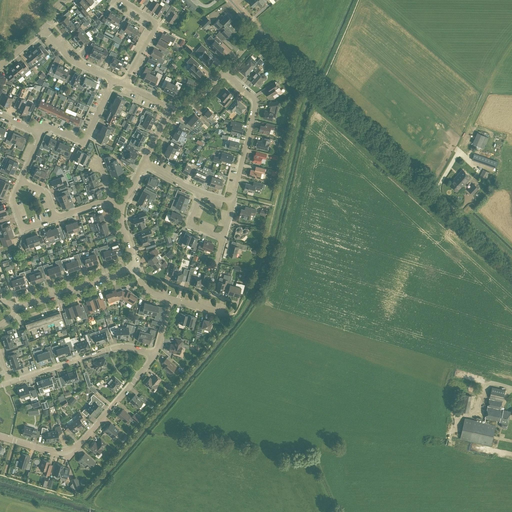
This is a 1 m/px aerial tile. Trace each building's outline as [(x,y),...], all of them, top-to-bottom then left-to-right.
[(85,9),(88,6),(82,0),(80,0),(80,1),(79,1),(78,0),(77,2),(77,3),(77,4),(81,9),(79,11),(84,17),(87,20),(89,22),(91,20),(87,15),(88,13),(85,9)] [(154,12),(159,4),(156,2),(156,0),(149,0),(152,2),(148,8),(154,12)] [(184,0),(185,0),(184,1),(189,7),(188,8),(192,12),(197,6),(190,0),(184,0)] [(159,4),(154,12),(160,16),(164,9),(166,11),(170,6),(165,2),(163,6),(159,4)] [(172,23),(177,15),(173,13),(175,9),(171,6),(165,15),(167,17),(166,19),(172,23)] [(64,27),(70,21),(68,19),(70,17),(68,15),(70,14),(68,11),(63,15),(65,17),(60,22),(64,27)] [(111,22),(115,15),(110,12),(107,17),(104,16),(100,21),(104,23),(106,19),(111,22)] [(228,23),(231,20),(226,15),(225,14),(222,17),(223,18),(220,21),(218,19),(213,24),(218,29),(223,24),(225,26),(228,23)] [(115,15),(111,22),(115,25),(113,29),(116,31),(119,26),(116,24),(120,18),(115,15)] [(211,21),(206,17),(200,24),(206,30),(210,26),(208,24),(211,21)] [(70,21),(64,27),(68,31),(73,27),(75,29),(80,25),(78,22),(76,21),(73,24),(70,21)] [(128,34),(133,27),(128,23),(125,29),(122,27),(119,33),(121,35),(124,31),(128,34)] [(233,28),(228,23),(225,26),(222,29),(223,30),(221,32),(226,38),(233,31),(232,29),(233,28)] [(133,27),(128,34),(133,37),(131,41),(133,43),(137,37),(134,36),(138,30),(137,29),(137,28),(135,26),(134,27),(133,27)] [(83,36),(83,35),(81,33),(83,32),(81,30),(82,30),(79,27),(74,31),(76,34),(73,37),(75,39),(75,40),(74,41),(75,42),(83,36)] [(105,31),(103,35),(112,39),(114,36),(105,31)] [(90,40),(88,38),(89,37),(86,33),(83,35),(83,36),(75,42),(76,44),(77,43),(78,43),(80,45),(83,43),(85,45),(90,40)] [(159,40),(167,44),(169,41),(171,42),(173,40),(174,41),(176,38),(170,35),(169,37),(162,34),(159,40)] [(218,54),(223,48),(217,42),(219,40),(216,37),(210,42),(212,43),(209,46),(213,49),(212,50),(214,52),(215,51),(218,54)] [(165,48),(167,44),(159,40),(155,46),(162,49),(160,52),(162,53),(167,56),(168,53),(166,52),(167,50),(165,48)] [(93,59),(99,47),(95,45),(95,43),(92,42),(87,51),(90,53),(89,55),(92,56),(92,57),(92,58),(93,59)] [(208,67),(210,64),(209,64),(212,60),(209,57),(210,57),(207,55),(209,52),(201,45),(199,48),(201,49),(198,53),(201,55),(198,58),(208,67)] [(37,59),(39,62),(49,53),(45,48),(42,51),(38,46),(31,52),(37,59)] [(99,47),(93,59),(95,60),(95,59),(97,59),(99,60),(101,57),(104,59),(108,51),(104,49),(102,49),(102,48),(99,47)] [(162,65),(163,62),(161,60),(162,58),(160,57),(162,53),(160,52),(154,48),(150,55),(157,58),(155,61),(162,65)] [(110,55),(108,59),(111,60),(109,64),(112,66),(112,67),(112,68),(113,68),(118,59),(115,58),(117,54),(111,51),(109,55),(110,55)] [(35,61),(37,59),(31,52),(27,56),(30,60),(28,62),(32,67),(37,63),(35,61)] [(195,66),(194,65),(197,62),(191,57),(188,60),(193,64),(188,70),(197,78),(197,77),(198,78),(200,76),(199,75),(202,72),(200,70),(195,66)] [(118,59),(113,68),(115,69),(115,68),(116,68),(119,69),(121,65),(125,67),(128,61),(122,58),(121,61),(118,59)] [(257,62),(252,58),(248,63),(248,62),(247,63),(247,64),(241,71),(246,76),(252,68),(255,71),(260,65),(264,61),(260,58),(257,62)] [(30,70),(24,63),(23,62),(20,64),(19,63),(15,67),(20,73),(21,73),(23,71),(25,74),(30,70)] [(58,78),(64,67),(58,65),(56,70),(53,69),(50,75),(58,78)] [(13,68),(11,68),(10,70),(10,71),(10,73),(6,76),(9,79),(15,82),(20,78),(23,76),(21,73),(20,73),(15,67),(13,68)] [(64,67),(58,78),(66,82),(70,75),(67,73),(69,70),(64,67)] [(148,83),(152,75),(149,73),(151,69),(146,67),(143,73),(145,74),(143,80),(148,83)] [(261,76),(259,74),(262,71),(259,68),(255,73),(257,75),(252,81),(258,86),(259,88),(264,83),(263,82),(264,80),(265,81),(267,78),(267,76),(265,74),(262,74),(261,76)] [(77,87),(80,81),(78,80),(80,75),(75,72),(71,81),(70,80),(68,83),(78,88),(78,87),(77,87)] [(152,75),(148,83),(154,85),(156,79),(159,81),(162,75),(157,72),(155,76),(152,75)] [(168,92),(172,84),(169,82),(171,78),(166,76),(163,82),(166,83),(163,90),(168,92)] [(77,87),(78,87),(83,90),(84,86),(87,88),(91,80),(85,77),(83,83),(80,81),(77,87)] [(191,87),(194,81),(188,79),(185,84),(191,87)] [(91,80),(87,88),(90,89),(89,92),(94,95),(97,89),(94,88),(96,83),(91,80)] [(172,84),(168,92),(173,95),(176,89),(179,90),(182,84),(177,81),(175,85),(172,84)] [(279,87),(275,81),(267,86),(269,89),(265,92),(269,97),(273,95),(275,98),(283,93),(279,87)] [(223,104),(225,107),(231,100),(228,98),(231,94),(227,90),(220,98),(224,102),(223,104)] [(7,96),(4,104),(9,107),(11,101),(14,102),(17,96),(14,95),(12,98),(7,96)] [(118,96),(117,99),(115,98),(113,103),(114,104),(112,109),(111,108),(109,111),(117,114),(118,115),(125,100),(118,96)] [(21,112),(25,104),(27,101),(18,97),(15,103),(19,105),(16,110),(21,112)] [(244,109),(245,107),(236,99),(228,109),(232,112),(235,107),(241,113),(244,109)] [(42,111),(45,103),(40,101),(37,108),(42,111)] [(25,104),(21,112),(26,114),(28,110),(32,111),(35,104),(29,102),(27,105),(25,104)] [(270,109),(275,111),(276,106),(279,105),(279,102),(269,103),(270,107),(271,107),(270,109)] [(47,113),(50,105),(45,103),(42,111),(47,113)] [(52,115),(55,107),(50,105),(47,113),(52,115)] [(57,117),(60,110),(55,107),(52,115),(57,117)] [(145,120),(152,124),(155,118),(150,116),(151,113),(149,112),(150,110),(147,108),(146,110),(143,115),(142,115),(141,115),(140,118),(145,120)] [(215,115),(208,109),(207,110),(207,109),(205,111),(205,112),(204,113),(209,117),(207,119),(212,124),(215,121),(212,118),(215,115)] [(277,111),(275,111),(270,109),(270,111),(269,111),(269,112),(265,111),(263,118),(272,120),(273,116),(275,117),(277,111)] [(62,119),(65,112),(60,110),(57,117),(62,119)] [(115,119),(117,114),(109,111),(107,116),(115,119)] [(67,121),(70,114),(65,112),(62,119),(67,121)] [(72,124),(75,116),(70,114),(67,121),(72,124)] [(195,114),(191,118),(197,124),(200,126),(203,124),(201,123),(201,122),(202,122),(203,123),(206,120),(201,116),(199,118),(199,117),(195,114)] [(75,116),(72,124),(77,126),(80,118),(75,116)] [(115,119),(107,116),(105,121),(112,124),(114,121),(116,122),(116,120),(115,119)] [(195,133),(197,130),(200,126),(197,124),(191,118),(187,122),(192,126),(190,128),(195,133)] [(150,129),(152,124),(145,120),(143,123),(140,121),(137,126),(143,129),(145,127),(150,129)] [(241,135),(243,128),(237,126),(237,123),(231,121),(230,126),(232,126),(231,132),(235,133),(234,134),(241,135)] [(273,134),(274,126),(268,124),(267,127),(261,125),(259,132),(269,134),(269,133),(273,134)] [(108,134),(110,131),(113,132),(115,128),(108,125),(107,127),(103,125),(101,130),(108,134)] [(183,136),(187,138),(190,130),(185,127),(183,130),(178,127),(175,132),(183,136)] [(135,137),(143,142),(146,136),(141,134),(142,131),(137,128),(134,133),(133,134),(132,136),(135,138),(135,137)] [(109,134),(108,134),(101,130),(99,133),(101,133),(99,138),(97,138),(96,140),(105,144),(109,134)] [(15,143),(19,135),(13,132),(10,138),(8,137),(5,143),(10,145),(12,142),(15,143)] [(181,140),(183,136),(175,132),(173,137),(178,140),(177,143),(183,145),(184,142),(181,140)] [(480,147),(485,136),(477,132),(472,143),(480,147)] [(19,135),(15,143),(18,145),(17,148),(22,150),(24,144),(21,143),(24,137),(19,135)] [(239,145),(239,143),(233,141),(234,137),(228,136),(227,143),(225,142),(224,148),(228,149),(229,147),(237,149),(238,147),(239,147),(239,146),(239,145)] [(141,147),(143,142),(135,137),(135,138),(134,140),(131,139),(128,144),(134,147),(135,144),(141,147)] [(53,146),(56,140),(50,138),(48,144),(45,142),(43,147),(48,150),(49,147),(52,149),(53,146)] [(268,150),(270,139),(263,138),(262,142),(258,141),(256,147),(268,150)] [(52,149),(51,151),(57,154),(58,151),(61,153),(65,144),(60,142),(57,148),(53,146),(52,149)] [(65,144),(61,153),(64,154),(63,156),(68,159),(71,154),(68,153),(70,147),(65,144)] [(126,154),(135,158),(137,153),(135,152),(136,149),(127,144),(124,150),(127,151),(126,154)] [(178,155),(179,152),(180,152),(182,147),(175,144),(173,147),(169,144),(166,149),(174,153),(178,155)] [(172,157),(174,153),(166,149),(164,154),(168,156),(167,158),(168,159),(167,161),(174,165),(177,159),(172,157)] [(80,161),(83,153),(78,150),(76,154),(73,153),(69,160),(74,163),(76,160),(79,161),(80,161)] [(266,159),(267,154),(258,152),(257,155),(254,154),(253,161),(254,162),(254,163),(259,164),(259,163),(261,163),(262,158),(266,159)] [(80,161),(79,161),(78,164),(82,166),(87,168),(91,159),(89,158),(91,154),(87,153),(86,154),(83,153),(80,161)] [(234,158),(233,157),(233,156),(222,153),(220,158),(214,156),(213,161),(220,163),(221,160),(231,163),(231,161),(233,161),(234,158)] [(5,163),(16,168),(18,165),(18,164),(18,163),(17,163),(18,162),(13,160),(15,158),(7,154),(6,157),(7,158),(5,163)] [(132,163),(135,158),(126,154),(124,156),(122,155),(121,157),(119,156),(117,157),(119,160),(129,165),(130,162),(132,163)] [(118,165),(117,160),(111,162),(109,156),(104,158),(106,164),(107,163),(111,176),(123,172),(120,164),(118,165)] [(478,161),(488,164),(490,160),(479,156),(478,161)] [(192,170),(195,164),(192,163),(191,163),(187,161),(186,164),(182,171),(187,174),(190,169),(192,170)] [(15,172),(16,168),(5,163),(3,169),(1,168),(0,169),(0,171),(7,174),(8,171),(13,173),(14,173),(14,172),(15,172)] [(42,168),(43,167),(38,165),(35,163),(32,169),(35,170),(32,176),(37,178),(41,170),(42,168)] [(197,181),(202,169),(198,167),(198,166),(195,164),(192,170),(195,172),(192,177),(194,178),(193,179),(197,181)] [(264,173),(265,169),(257,167),(256,171),(251,170),(249,176),(260,179),(261,173),(264,173)] [(47,170),(42,168),(41,170),(37,178),(43,181),(46,175),(48,176),(51,170),(48,169),(47,170)] [(208,177),(210,171),(209,171),(207,170),(207,171),(202,169),(197,181),(201,182),(201,181),(203,182),(205,176),(208,177)] [(471,177),(462,169),(451,180),(452,180),(449,184),(456,191),(461,186),(462,187),(471,177)] [(486,181),(489,172),(483,169),(479,178),(486,181)] [(214,186),(217,178),(213,177),(214,173),(210,171),(208,177),(211,178),(209,184),(210,185),(209,186),(213,187),(213,186),(214,186)] [(84,182),(87,181),(96,178),(94,172),(88,175),(87,172),(81,174),(84,182)] [(217,178),(214,186),(220,188),(222,182),(224,183),(226,177),(227,175),(224,174),(223,173),(219,172),(218,176),(217,178)] [(0,186),(6,189),(8,183),(2,180),(4,177),(0,175),(0,186)] [(57,186),(58,190),(68,187),(65,180),(66,180),(64,176),(52,181),(54,187),(57,186)] [(154,189),(155,189),(156,186),(156,185),(154,184),(157,179),(150,176),(146,185),(152,188),(154,189)] [(87,191),(93,189),(92,186),(98,184),(96,178),(87,181),(89,184),(85,185),(87,191)] [(262,188),(263,184),(254,182),(253,185),(246,183),(244,190),(254,192),(255,187),(262,188)] [(473,194),(479,188),(474,184),(469,190),(473,194)] [(97,187),(93,189),(87,191),(86,191),(87,196),(92,195),(93,198),(102,195),(100,189),(98,190),(97,187)] [(60,202),(71,198),(72,198),(71,194),(70,195),(68,189),(62,192),(63,195),(57,197),(59,201),(60,202)] [(178,200),(187,204),(187,202),(189,202),(190,199),(189,198),(183,196),(184,192),(177,190),(175,196),(179,198),(178,200)] [(140,197),(147,201),(152,203),(156,195),(149,191),(147,194),(142,191),(140,197)] [(146,204),(147,201),(140,197),(137,202),(142,205),(140,208),(147,212),(149,208),(147,207),(148,205),(146,204)] [(71,198),(60,202),(62,208),(67,206),(68,209),(74,206),(71,198)] [(184,210),(187,204),(178,200),(175,206),(171,205),(170,208),(177,211),(178,208),(184,210)] [(256,209),(245,206),(245,209),(242,208),(239,217),(249,220),(250,214),(255,215),(256,209)] [(146,227),(144,222),(143,218),(146,217),(144,212),(138,214),(139,217),(133,219),(135,225),(136,225),(138,229),(146,227)] [(182,216),(172,212),(171,214),(167,213),(164,219),(169,221),(170,219),(179,223),(182,216)] [(92,222),(97,220),(103,218),(102,213),(96,215),(95,213),(90,214),(90,217),(91,222),(92,222)] [(92,222),(95,231),(98,230),(108,227),(106,223),(105,223),(105,222),(99,224),(97,220),(92,222)] [(77,230),(79,234),(85,232),(81,221),(77,223),(77,221),(71,223),(74,231),(77,230)] [(3,233),(12,230),(10,224),(4,226),(2,223),(0,223),(0,230),(2,230),(3,233)] [(70,233),(74,231),(71,223),(65,225),(67,231),(64,232),(66,238),(67,239),(72,237),(70,233)] [(243,229),(241,227),(239,226),(236,227),(236,230),(237,232),(235,234),(234,236),(235,238),(238,239),(240,238),(242,238),(245,236),(246,235),(248,233),(249,231),(248,228),(245,228),(243,229)] [(108,227),(98,230),(98,232),(96,233),(97,235),(98,238),(103,237),(102,234),(108,232),(108,231),(109,230),(108,227)] [(51,230),(55,241),(55,242),(61,240),(61,239),(64,238),(61,230),(58,231),(57,228),(51,230)] [(150,229),(144,231),(140,232),(141,235),(139,236),(140,241),(151,238),(150,236),(152,235),(150,229)] [(12,230),(3,233),(4,236),(0,237),(3,247),(13,243),(10,237),(14,236),(12,230)] [(46,244),(55,241),(51,230),(45,232),(47,237),(44,239),(46,244)] [(175,239),(177,233),(169,230),(171,237),(175,239)] [(188,244),(191,235),(185,233),(183,239),(180,238),(178,243),(181,244),(187,246),(188,244)] [(31,236),(34,245),(35,247),(40,245),(41,247),(45,246),(42,237),(38,238),(37,234),(31,236)] [(188,244),(192,245),(190,248),(192,249),(195,250),(198,245),(195,244),(197,238),(191,235),(188,244)] [(26,252),(31,250),(30,247),(34,245),(31,236),(26,238),(27,242),(24,243),(26,252)] [(145,246),(146,249),(156,246),(154,239),(152,240),(151,238),(140,241),(142,246),(145,246)] [(208,244),(204,242),(203,244),(200,243),(197,249),(203,251),(204,249),(210,251),(213,244),(209,242),(208,244)] [(246,250),(247,245),(237,242),(236,246),(232,245),(229,255),(236,257),(238,248),(246,250)] [(109,250),(111,258),(117,256),(116,252),(120,250),(118,243),(111,245),(112,249),(109,250)] [(111,258),(109,250),(106,251),(105,247),(99,249),(101,256),(104,255),(106,260),(111,258)] [(89,255),(92,264),(98,262),(96,256),(99,255),(96,248),(93,249),(94,250),(92,251),(93,254),(89,255)] [(158,259),(160,258),(161,258),(158,254),(159,253),(156,248),(149,252),(152,256),(148,260),(148,261),(148,262),(149,264),(151,264),(158,259)] [(92,264),(89,255),(86,256),(84,251),(79,253),(81,261),(84,260),(86,266),(92,264)] [(71,261),(74,270),(80,268),(78,262),(80,261),(78,253),(73,255),(75,260),(71,261)] [(71,261),(70,257),(61,260),(63,266),(66,265),(68,272),(74,270),(71,261)] [(158,259),(151,264),(154,269),(159,266),(161,269),(167,264),(165,261),(163,262),(160,258),(158,259)] [(53,267),(56,275),(62,273),(60,267),(62,266),(60,259),(55,261),(57,266),(53,267)] [(56,275),(53,267),(52,264),(48,265),(48,263),(43,265),(45,272),(48,271),(50,277),(56,275)] [(34,271),(38,281),(43,279),(41,273),(44,272),(42,265),(36,267),(37,268),(33,269),(34,271)] [(171,265),(169,271),(169,273),(172,274),(171,278),(176,280),(178,272),(179,269),(176,268),(177,266),(171,265)] [(198,274),(193,273),(194,268),(190,267),(188,276),(192,277),(190,283),(195,285),(198,274)] [(178,272),(176,280),(181,281),(183,275),(186,276),(188,269),(184,268),(183,273),(178,272)] [(38,281),(34,271),(30,272),(29,269),(24,271),(27,278),(30,277),(32,283),(38,281)] [(16,276),(20,287),(26,285),(23,279),(26,278),(24,271),(19,273),(19,275),(16,276)] [(201,282),(205,283),(207,275),(201,273),(201,275),(198,274),(195,285),(200,286),(201,282)] [(20,287),(16,276),(13,277),(12,275),(7,277),(9,283),(12,283),(14,289),(20,287)] [(223,288),(225,289),(226,287),(228,280),(229,276),(226,275),(225,279),(223,278),(222,278),(220,277),(219,278),(218,281),(216,290),(217,291),(216,292),(220,293),(221,292),(222,292),(223,288)] [(233,295),(235,286),(232,285),(233,282),(228,280),(226,287),(229,287),(227,294),(233,295)] [(235,286),(233,295),(238,297),(240,290),(243,291),(245,285),(239,283),(239,287),(235,286)] [(121,302),(122,291),(116,293),(115,290),(112,291),(112,292),(106,295),(107,298),(109,303),(118,299),(119,301),(121,302)] [(120,305),(121,305),(122,305),(122,302),(123,300),(132,305),(134,300),(135,301),(137,298),(130,294),(131,293),(128,291),(126,294),(122,291),(121,302),(120,305)] [(99,311),(100,309),(105,307),(103,301),(100,302),(98,296),(92,299),(97,312),(99,311)] [(92,299),(86,301),(88,306),(85,307),(87,314),(93,312),(95,313),(97,312),(92,299)] [(149,313),(151,304),(144,303),(143,308),(139,308),(138,314),(144,315),(144,314),(148,315),(149,313)] [(72,306),(75,316),(79,314),(80,317),(83,316),(84,319),(85,318),(86,319),(84,323),(88,321),(85,311),(82,312),(79,304),(72,306)] [(149,313),(155,314),(154,319),(161,320),(163,311),(157,310),(158,306),(151,304),(149,313)] [(70,317),(75,316),(72,306),(65,309),(67,317),(64,318),(66,324),(72,322),(71,320),(70,317)] [(54,313),(58,326),(60,325),(59,321),(62,320),(59,311),(54,313)] [(175,324),(184,327),(185,324),(187,315),(184,315),(185,314),(178,312),(175,324)] [(55,327),(58,326),(54,313),(48,315),(51,323),(54,323),(55,327)] [(47,325),(51,323),(48,315),(42,317),(46,330),(47,329),(48,333),(50,333),(49,329),(47,325)] [(193,329),(195,322),(196,317),(194,316),(190,315),(190,316),(187,315),(185,324),(191,325),(190,328),(193,329)] [(44,331),(46,330),(42,317),(37,319),(39,327),(42,326),(44,331)] [(36,329),(39,327),(37,319),(31,321),(35,333),(37,333),(36,329)] [(209,329),(212,321),(203,319),(203,322),(200,321),(196,335),(202,337),(202,334),(201,333),(202,328),(209,329)] [(36,337),(35,333),(31,321),(25,323),(27,331),(31,330),(32,334),(33,338),(36,337)] [(122,328),(123,337),(125,337),(125,338),(129,338),(128,331),(131,331),(134,332),(135,326),(132,326),(132,325),(127,324),(126,327),(122,328)] [(123,337),(122,328),(118,328),(117,325),(112,326),(112,327),(109,328),(111,333),(114,332),(116,332),(116,339),(120,338),(120,337),(123,337)] [(146,332),(146,330),(143,329),(143,327),(138,325),(136,332),(139,333),(137,340),(138,340),(138,341),(142,342),(142,341),(143,341),(146,332)] [(99,333),(102,342),(105,341),(105,342),(108,341),(106,334),(109,333),(107,327),(104,328),(104,329),(102,329),(103,332),(99,333)] [(146,332),(143,341),(149,343),(151,336),(154,337),(156,330),(150,329),(149,333),(146,332)] [(102,342),(99,333),(96,334),(95,331),(90,333),(91,339),(95,338),(97,345),(100,343),(100,342),(102,342)] [(16,338),(14,332),(1,337),(3,342),(12,339),(16,338)] [(89,344),(92,343),(88,333),(83,335),(84,337),(80,338),(81,340),(84,350),(87,349),(87,348),(90,347),(89,344)] [(84,350),(81,340),(78,341),(77,339),(76,340),(75,337),(70,339),(70,340),(72,346),(76,345),(78,351),(80,350),(81,351),(84,350)] [(64,338),(60,340),(62,347),(65,355),(71,353),(69,347),(72,346),(70,340),(65,342),(64,338)] [(12,339),(3,342),(5,348),(11,346),(12,349),(17,347),(16,344),(13,345),(12,339)] [(180,347),(182,341),(175,339),(174,343),(174,344),(174,345),(171,344),(169,351),(179,354),(181,347),(180,347)] [(65,355),(62,347),(59,348),(57,345),(51,347),(53,352),(57,351),(59,357),(65,355)] [(43,352),(46,362),(51,360),(49,353),(52,352),(50,346),(45,348),(46,351),(43,352)] [(10,361),(18,358),(17,355),(20,354),(19,352),(18,349),(12,351),(13,354),(8,356),(10,361)] [(46,362),(43,352),(39,353),(38,350),(33,352),(35,358),(38,357),(40,364),(46,362)] [(18,358),(10,361),(12,367),(17,365),(19,369),(24,367),(23,362),(20,363),(18,358)] [(170,373),(176,367),(166,358),(162,363),(166,366),(164,368),(170,373)] [(105,369),(104,367),(107,366),(105,359),(94,362),(96,369),(99,367),(100,371),(105,369)] [(70,372),(73,381),(78,379),(79,380),(82,379),(80,373),(77,374),(75,369),(72,370),(72,371),(70,372)] [(73,381),(70,372),(67,373),(67,371),(63,373),(65,376),(59,378),(62,387),(65,386),(64,384),(73,381)] [(156,384),(160,379),(155,375),(152,378),(153,379),(152,380),(149,378),(144,384),(153,391),(157,385),(156,384)] [(49,388),(49,387),(54,386),(55,389),(58,388),(61,387),(58,377),(55,378),(52,379),(51,377),(45,379),(49,388)] [(121,383),(115,378),(112,380),(111,379),(108,382),(109,384),(107,386),(113,392),(121,383)] [(50,390),(49,387),(49,388),(45,379),(40,380),(41,383),(37,384),(41,395),(45,394),(45,392),(50,390)] [(29,392),(27,385),(18,388),(18,389),(17,390),(18,393),(19,393),(21,397),(23,396),(24,399),(30,397),(32,402),(31,403),(33,408),(41,405),(37,396),(37,395),(35,389),(31,390),(31,391),(29,392)] [(460,439),(491,446),(496,421),(499,421),(499,422),(501,422),(500,427),(506,428),(507,424),(510,411),(500,409),(505,390),(492,387),(484,422),(465,418),(460,439)] [(470,411),(473,394),(466,392),(463,409),(470,411)] [(90,405),(98,411),(101,407),(97,404),(101,400),(93,394),(91,397),(91,400),(88,403),(90,405)] [(142,401),(135,394),(129,401),(134,406),(135,405),(138,408),(143,402),(147,405),(150,402),(145,398),(142,401)] [(18,400),(18,408),(21,408),(21,410),(28,410),(27,400),(18,400)] [(43,409),(49,407),(47,401),(40,403),(43,409)] [(94,416),(98,411),(90,405),(87,408),(84,409),(82,412),(86,415),(88,414),(87,413),(89,412),(94,416)] [(133,419),(137,422),(140,419),(139,419),(137,417),(133,414),(131,417),(130,416),(122,409),(117,415),(125,422),(128,418),(131,421),(133,419)] [(73,421),(79,430),(85,426),(81,421),(85,419),(80,412),(76,414),(79,417),(74,421),(73,421)] [(73,421),(74,421),(72,418),(66,422),(66,421),(63,423),(67,430),(70,427),(74,433),(79,430),(73,421)] [(112,438),(119,430),(111,423),(104,431),(112,438)] [(55,431),(51,431),(51,432),(52,440),(55,440),(55,441),(59,440),(58,434),(62,432),(60,425),(56,426),(56,427),(55,428),(55,429),(55,431)] [(35,436),(37,430),(25,426),(24,429),(22,430),(23,432),(22,435),(30,437),(31,435),(35,436)] [(52,440),(51,431),(48,432),(47,428),(45,428),(45,427),(42,427),(41,434),(45,434),(46,442),(50,442),(50,440),(52,440)] [(102,448),(106,444),(101,439),(97,444),(94,442),(93,442),(91,444),(92,445),(89,448),(97,455),(102,449),(102,448)] [(19,458),(18,461),(16,461),(15,464),(16,465),(29,469),(31,464),(27,463),(30,455),(20,453),(18,458),(19,458)] [(86,459),(82,456),(78,461),(85,467),(88,464),(91,467),(95,462),(88,456),(86,459)] [(48,466),(49,461),(42,459),(41,464),(40,463),(39,467),(40,468),(39,468),(44,470),(43,473),(46,474),(49,475),(52,467),(48,466)] [(61,477),(64,467),(64,466),(56,464),(53,474),(54,474),(54,476),(55,478),(57,479),(59,478),(60,477),(61,477)] [(64,467),(61,477),(62,477),(62,479),(65,479),(66,478),(66,479),(69,469),(64,467)] [(73,491),(76,490),(80,488),(76,477),(71,479),(74,487),(71,488),(73,491)]
